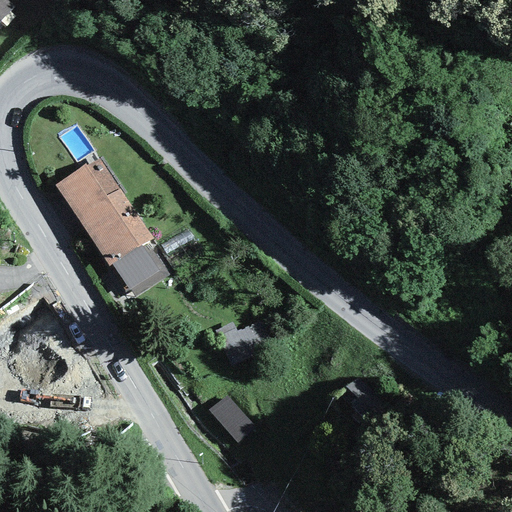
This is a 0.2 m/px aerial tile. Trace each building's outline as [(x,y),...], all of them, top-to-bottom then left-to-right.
[(0,0),(0,29),(14,11),(0,0)] [(57,189),(111,269),(152,241),(99,161),(57,189)] [(0,341),(0,345),(28,377),(68,342),(40,310),(37,312),(24,298),(0,318),(0,340),(1,341),(0,341)] [(260,328),(223,340),(233,372),(271,360),(260,328)] [(396,415),(357,378),(339,397),(379,433),(396,415)] [(255,430),(227,396),(209,412),(237,445),(255,430)]
